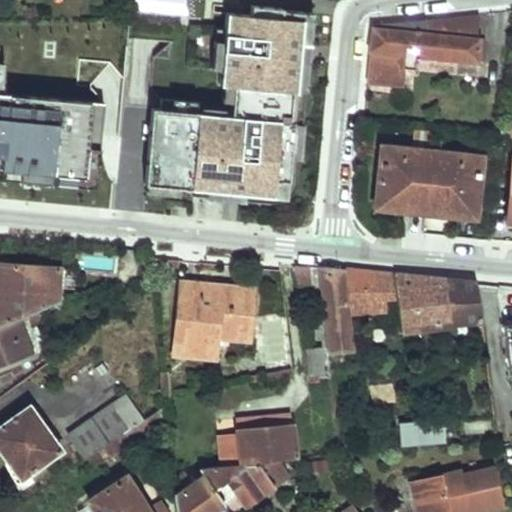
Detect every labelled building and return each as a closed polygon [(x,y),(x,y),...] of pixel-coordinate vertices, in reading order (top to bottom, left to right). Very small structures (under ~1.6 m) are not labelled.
[(133,0),(133,12),(184,15),(185,0),(133,0)] [(233,113),(294,119),(301,42),(303,17),(282,15),(283,8),(283,6),(253,3),(252,13),(228,11),(225,40),(223,68),(221,83),(225,83),(235,84),(234,100),(233,113)] [(301,151),(314,10),(283,8),(282,15),(303,17),(301,42),(294,119),(292,150),(301,151)] [(478,36),(480,13),(374,24),(374,26),(371,26),(368,53),(370,53),(368,69),(367,84),(404,88),(405,67),(415,68),(416,58),(480,64),(483,37),(478,36)] [(135,24),(135,36),(167,36),(167,24),(135,24)] [(225,40),(217,39),(214,67),(223,68),(225,40)] [(235,84),(225,83),(224,100),(234,100),(235,84)] [(0,177),(99,186),(106,102),(0,92),(0,177)] [(198,110),(199,100),(163,97),(162,107),(198,110)] [(294,119),(233,113),(226,113),(225,118),(202,116),(203,111),(198,110),(162,107),(155,106),(147,190),(173,192),(174,180),(232,186),(274,189),(276,171),(290,172),(292,150),(294,119)] [(511,122),(503,121),(502,134),(511,134),(511,122)] [(400,201),(400,208),(428,211),(433,145),(383,141),(378,198),(400,201)] [(479,208),(484,150),(433,145),(428,211),(457,212),(457,206),(479,208)] [(288,190),(290,172),(276,171),(274,189),(288,190)] [(174,180),(173,192),(273,201),(274,189),(232,186),(174,180)] [(137,261),(140,261),(140,244),(121,242),(118,269),(135,272),(137,261)] [(84,255),(83,269),(117,271),(118,257),(84,255)] [(312,282),(310,262),(296,260),(298,283),(312,282)] [(58,264),(43,263),(42,266),(18,266),(16,262),(0,261),(0,325),(19,317),(29,313),(41,308),(57,301),(58,264)] [(329,351),(351,349),(343,265),(320,263),(329,351)] [(398,271),(348,266),(350,291),(377,293),(376,309),(401,309),(398,271)] [(401,309),(404,333),(454,326),(453,321),(449,277),(398,271),(401,309)] [(179,275),(175,349),(219,351),(220,331),(253,331),(255,281),(179,275)] [(453,321),(483,318),(478,280),(449,277),(453,321)] [(377,293),(350,291),(352,309),(376,309),(377,293)] [(32,321),(45,315),(41,308),(29,313),(32,321)] [(0,361),(31,349),(19,317),(0,325),(0,361)] [(511,320),(503,322),(511,369),(511,368),(511,320)] [(326,370),(323,345),(306,346),(309,373),(326,370)] [(279,360),(265,361),(265,368),(279,368),(279,360)] [(291,360),(279,360),(279,368),(291,367),(291,360)] [(86,457),(87,457),(102,446),(114,438),(124,430),(144,415),(126,391),(70,431),(86,457)] [(132,442),(167,417),(165,401),(144,415),(124,430),(132,442)] [(31,403),(0,425),(0,443),(25,477),(64,448),(31,403)] [(420,441),(453,437),(452,414),(417,417),(420,441)] [(265,428),(239,429),(242,461),(259,460),(281,458),(297,456),(292,421),(264,424),(265,428)] [(114,438),(102,446),(108,454),(110,458),(122,449),(114,438)] [(102,446),(87,457),(94,463),(108,454),(102,446)] [(259,460),(275,484),(292,472),(281,458),(259,460)] [(228,478),(246,503),(275,484),(259,460),(242,461),(201,464),(206,472),(217,487),(228,478)] [(422,511),(473,511),(504,505),(494,467),(467,472),(465,467),(415,478),(422,511)] [(177,476),(185,487),(177,494),(178,506),(178,508),(177,511),(209,511),(225,500),(217,487),(206,472),(196,478),(188,468),(177,476)] [(97,511),(170,511),(162,500),(150,509),(127,474),(90,501),(97,511)] [(342,511),(362,511),(356,503),(342,511)]
